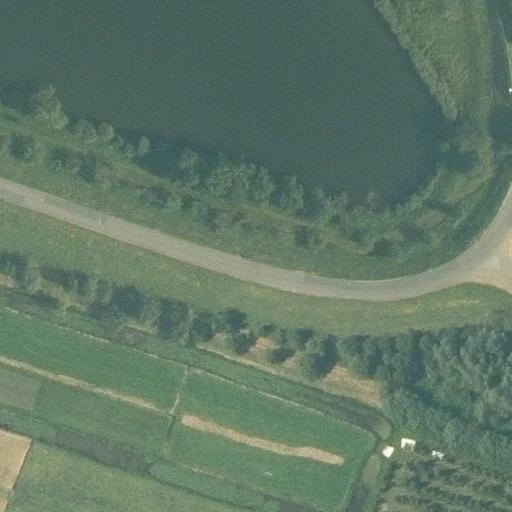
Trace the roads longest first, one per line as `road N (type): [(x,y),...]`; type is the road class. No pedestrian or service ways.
road 1 (track): [(0,124),(374,249),(438,216),(467,185)]
road 2 (unclassified): [(477,259),(435,283),(385,295),(342,292),(273,278),(0,186)]
